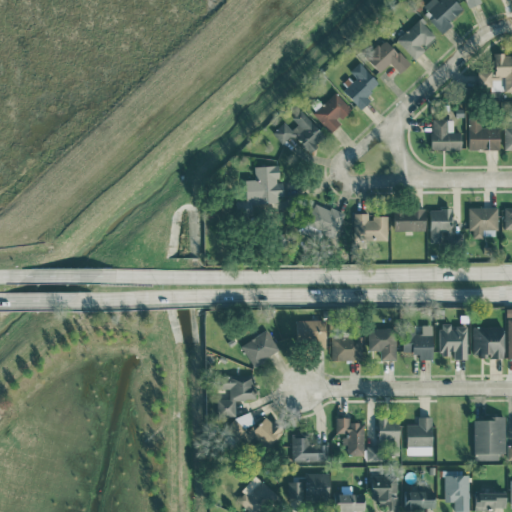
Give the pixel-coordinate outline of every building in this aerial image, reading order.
[(463,9),(454,0),(428,0),(420,9),(442,30),(463,9)] [(435,35),(418,18),(396,39),(414,59),(424,50),(421,47),(435,35)] [(399,73),(409,64),(384,38),(365,57),(379,72),(389,62),(399,73)] [(504,81),(504,91),(511,91),(511,53),(493,54),(494,81),(504,81)] [(343,90),(360,109),(370,100),(366,95),(378,83),(359,62),(349,71),(356,78),(343,90)] [(492,70),(477,71),(478,87),(492,86),(492,70)] [(312,115),(330,131),(352,108),(333,91),(312,115)] [(272,132),(282,144),(292,136),(307,153),(325,137),(300,108),(291,116),(297,123),(291,129),(284,121),(272,132)] [(480,127),(480,117),(467,118),(468,150),(499,149),(498,126),(480,127)] [(431,149),(460,149),(460,132),(453,132),(452,118),(430,119),(431,149)] [(504,149),(511,149),(511,126),(503,127),(504,149)] [(245,179),(246,205),(282,203),(281,183),(278,183),(277,165),(254,166),(254,179),(245,179)] [(497,207),(469,206),(469,236),(496,237),(497,207)] [(511,206),(503,207),(504,229),(511,228),(511,206)] [(393,231),(425,230),(425,209),(393,209),(393,231)] [(429,209),(430,242),(462,242),(462,233),(451,233),(450,209),(429,209)] [(367,213),(353,212),(353,239),(387,240),(387,216),(367,216),(367,213)] [(325,345),(324,319),(295,320),(296,346),(325,345)] [(432,359),(431,325),(403,325),(403,352),(418,352),(418,359),(432,359)] [(466,358),(466,325),(438,325),(439,355),(451,355),(451,359),(466,358)] [(503,357),(502,325),(471,326),(472,357),(503,357)] [(395,360),(396,328),(367,327),(367,350),(379,350),(379,360),(395,360)] [(279,351),(268,329),(240,344),(252,366),(279,351)] [(361,335),(330,336),(331,360),(361,360),(361,335)] [(235,399),(253,399),(253,376),(216,376),(217,392),(228,392),(228,398),(216,399),(216,416),(235,416),(235,399)] [(269,420),(253,425),(249,413),(227,420),(232,434),(252,428),(258,446),(283,438),(279,425),(271,428),(269,420)] [(363,455),(364,423),(349,423),(349,417),(335,417),(335,434),(345,434),(345,454),(363,455)] [(405,424),(406,455),(432,454),(431,417),(417,417),(417,424),(405,424)] [(473,417),(473,459),(498,460),(498,452),(504,453),(505,418),(473,417)] [(398,455),(398,418),(378,419),(378,446),(366,446),(366,460),(382,460),(382,444),(387,444),(387,455),(398,455)] [(328,461),(327,444),(307,445),(306,433),(291,433),(292,462),(328,461)] [(287,480),(287,499),(328,500),(328,473),(304,472),(304,480),(287,480)] [(469,511),(468,474),(443,475),(444,501),(453,501),(453,511),(469,511)] [(369,501),(384,501),(383,511),(388,511),(396,511),(397,477),(370,476),(369,501)] [(246,495),(244,493),(237,499),(249,511),(260,511),(277,497),(262,480),(246,495)] [(434,509),(434,491),(403,491),(404,509),(434,509)] [(363,511),(363,493),(337,493),(337,511),(363,511)] [(505,509),(504,493),(473,493),(473,509),(505,509)]
